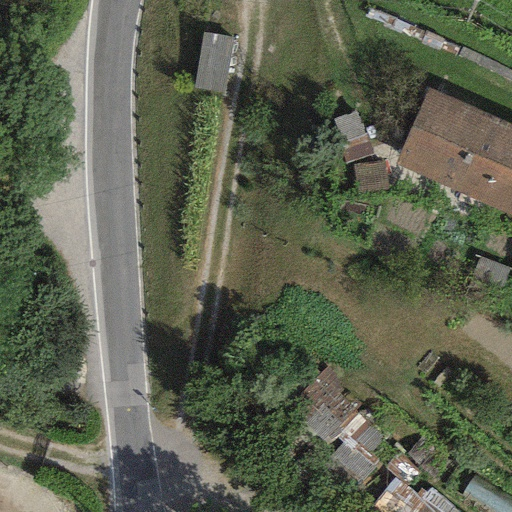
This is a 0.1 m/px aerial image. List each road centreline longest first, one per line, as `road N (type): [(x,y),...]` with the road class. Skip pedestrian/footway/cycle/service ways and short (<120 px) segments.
road 1 (unclassified): [(117,0),(108,155),(139,511)]
road 2 (track): [(125,367),(0,326)]
